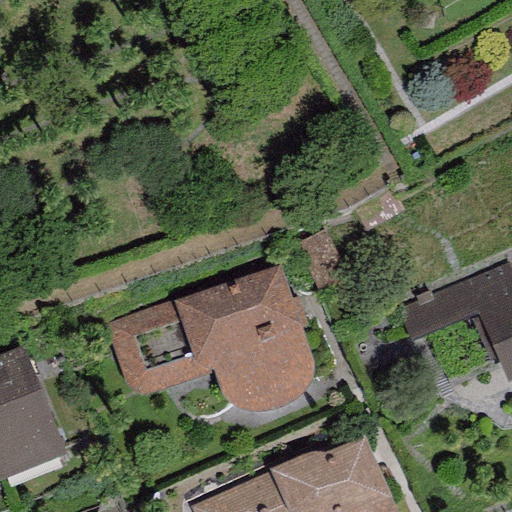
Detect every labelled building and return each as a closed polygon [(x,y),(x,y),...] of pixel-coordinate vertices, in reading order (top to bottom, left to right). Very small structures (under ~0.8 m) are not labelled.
[(394,195),(355,214),(364,233),(404,215),(394,195)] [(325,231),(298,243),(323,299),(350,287),(325,231)] [(511,270),(508,262),(396,309),(410,343),(477,314),(506,383),(511,380),(511,270)] [(175,301),(107,324),(122,364),(116,366),(124,380),(128,389),(132,393),(137,395),(146,395),(152,395),(159,392),(212,374),(223,402),(228,409),(234,412),(240,415),(253,417),(261,417),(272,415),(281,413),(290,410),(300,404),(308,395),(312,385),(313,374),(279,270),(176,305),(175,301)] [(20,357),(0,364),(0,488),(63,464),(20,357)] [(309,458),(190,509),(191,511),(394,511),(363,443),(325,457),(309,458)]
